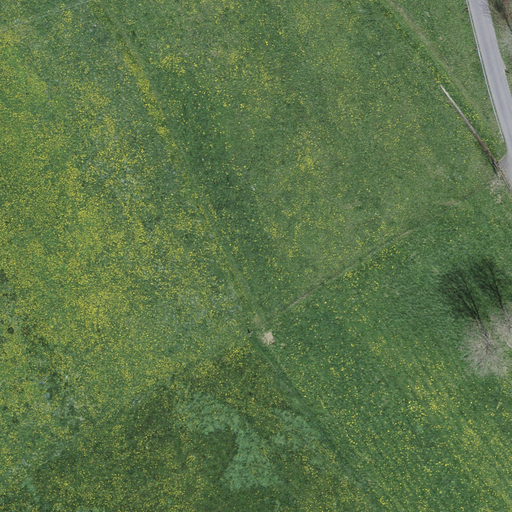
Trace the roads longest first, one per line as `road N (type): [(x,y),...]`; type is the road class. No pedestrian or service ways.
road 1 (track): [(377,0),(511,167)]
road 2 (unclassified): [(478,0),(511,127)]
